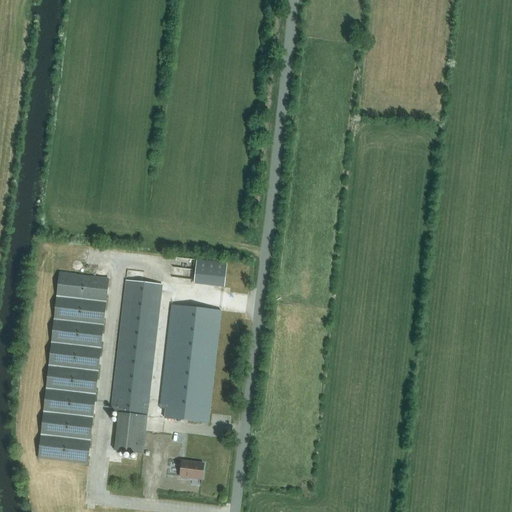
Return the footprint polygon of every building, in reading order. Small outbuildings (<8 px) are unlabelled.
[(226,286),(228,261),(197,259),(195,284),(226,286)] [(59,273),(54,319),(38,459),(88,464),(109,279),(59,273)] [(119,413),(114,451),(143,454),(162,285),(126,281),(111,412),(119,413)] [(221,311),(172,306),(160,409),(155,408),(154,417),(165,418),(209,423),(221,311)] [(202,480),(204,464),(182,461),(181,470),(176,469),(176,477),(202,480)]
